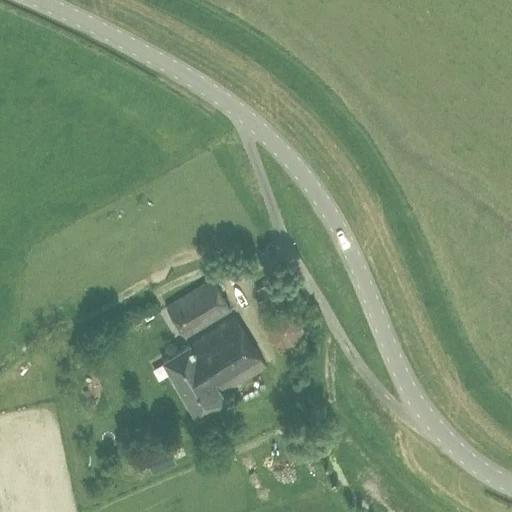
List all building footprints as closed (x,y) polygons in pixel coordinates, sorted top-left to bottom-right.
[(231,308),(213,277),(167,305),(185,335),(231,308)] [(263,303),(275,296),(264,277),(252,283),(263,303)] [(149,308),(125,323),(132,333),(155,318),(149,308)] [(294,343),(302,329),(295,312),(275,310),(266,327),(275,343),(294,343)] [(163,360),(196,417),(225,400),(222,393),(266,367),(236,316),(163,360)] [(169,449),(146,459),(152,472),(175,461),(169,449)]
